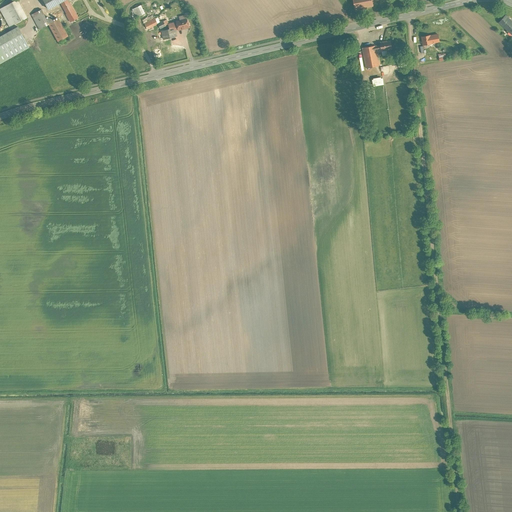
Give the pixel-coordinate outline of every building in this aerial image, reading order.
[(19,0),(16,0),(0,9),(10,26),(28,16),(19,0)] [(44,0),(50,10),(60,5),(70,22),(79,17),(69,0),(44,0)] [(373,0),(354,0),(357,10),(375,6),(373,0)] [(142,5),(134,9),(137,17),(146,13),(142,5)] [(42,10),(32,15),(40,30),(50,25),(59,42),(70,36),(60,18),(49,24),(42,10)] [(511,19),(507,15),(500,22),(508,30),(511,26),(511,19)] [(156,17),(145,23),(148,29),(159,24),(156,17)] [(177,22),(179,29),(179,30),(191,27),(189,19),(187,19),(182,21),(177,22)] [(179,29),(177,22),(169,24),(171,29),(171,31),(177,30),(179,29)] [(19,27),(0,37),(0,64),(31,48),(19,27)] [(171,29),(159,32),(163,48),(180,44),(177,30),(171,31),(171,29)] [(440,34),(423,37),(424,45),(441,43),(440,34)] [(392,40),(381,42),(382,45),(383,51),(393,49),(392,40)] [(364,47),(367,67),(381,65),(378,51),(378,46),(377,45),(364,47)] [(383,85),(382,78),(371,79),(372,86),(383,85)]
